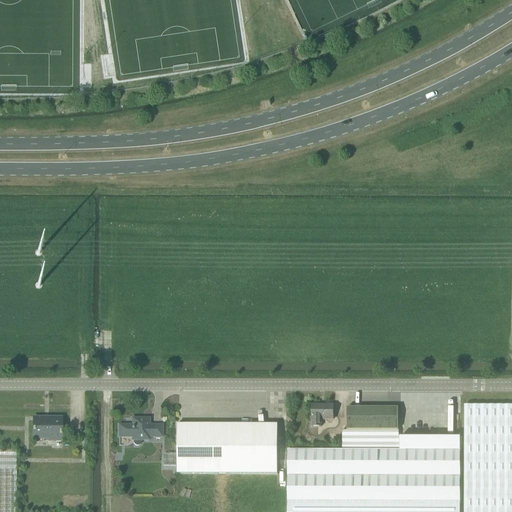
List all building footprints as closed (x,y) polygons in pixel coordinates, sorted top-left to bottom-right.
[(321,427),(322,420),(333,420),(333,405),(312,405),(312,420),(312,427),(321,427)] [(347,408),(347,431),(398,431),(398,408),(347,408)] [(511,511),(511,408),(470,408),(464,408),(463,511),(511,511)] [(62,442),(62,418),(49,418),(49,421),(33,421),(33,439),(49,439),(49,442),(62,442)] [(133,441),(134,441),(134,442),(134,443),(134,444),(135,445),(136,446),(137,446),(138,446),(139,446),(140,445),(141,444),(142,443),(142,442),(142,441),(149,441),(149,438),(162,438),(163,426),(150,426),(150,419),(133,419),(133,426),(120,426),(120,438),(133,438),(133,441)] [(176,424),(176,474),(278,474),(278,424),(176,424)] [(398,431),(347,431),(342,431),(342,450),(398,450),(398,431)] [(287,451),(287,511),(460,511),(460,438),(400,438),(399,451),(287,451)] [(0,511),(15,511),(16,464),(22,464),(21,450),(0,450),(0,511)]
